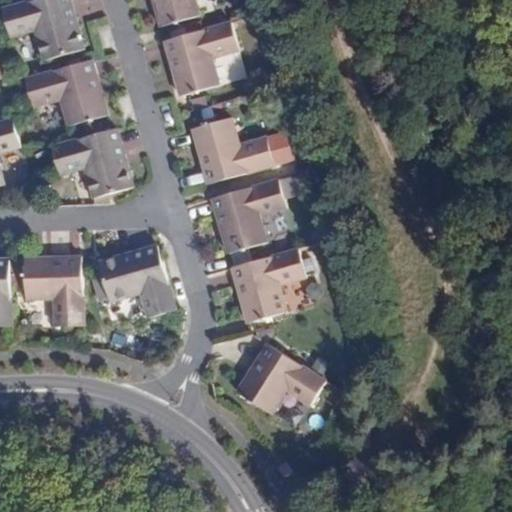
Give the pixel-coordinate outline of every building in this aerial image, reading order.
[(86,49),(71,0),(37,0),(4,9),(12,38),(37,30),(47,60),(86,49)] [(155,0),(163,27),(204,16),(198,0),(155,0)] [(235,23),(167,41),(183,96),(222,85),(214,58),(243,51),(235,23)] [(110,115),(94,61),(28,80),(36,107),(64,99),(72,126),(110,115)] [(194,129),(210,185),(278,165),(269,136),(241,144),(233,118),(194,129)] [(15,119),(0,123),(0,187),(5,185),(0,166),(0,153),(23,147),(15,119)] [(54,147),(62,175),(88,167),(98,198),(135,187),(119,128),(54,147)] [(282,180),(215,199),(231,253),(269,243),(261,214),(290,207),(282,180)] [(178,311),(160,246),(103,263),(113,301),(145,292),(152,318),(178,311)] [(303,249),(235,268),(251,321),(290,311),(283,283),(310,275),(303,249)] [(86,327),(84,257),(27,259),(28,299),(57,299),(59,325),(86,327)] [(0,326),(14,326),(12,258),(0,258),(0,326)] [(329,382),(270,344),(240,391),(274,415),(290,389),(314,406),(329,382)]
